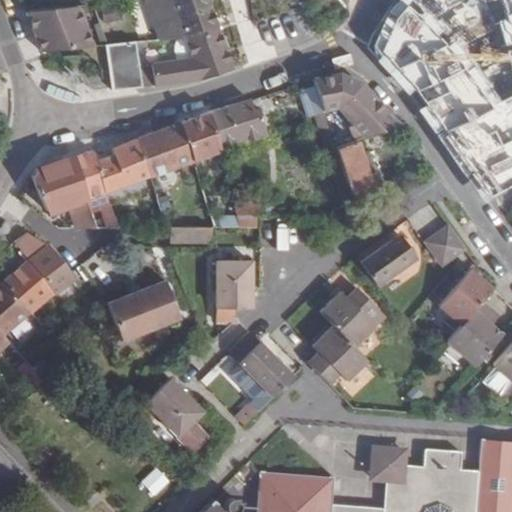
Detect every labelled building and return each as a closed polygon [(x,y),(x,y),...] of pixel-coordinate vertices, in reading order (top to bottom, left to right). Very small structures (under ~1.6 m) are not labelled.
[(193,34),(218,30),(208,0),(147,0),(161,38),(174,36),(193,34)] [(511,0),(491,0),(511,68),(511,98),(501,104),(466,52),(414,0),(402,0),(398,4),(386,20),(374,50),(417,93),(438,120),(490,197),(511,186),(511,0)] [(92,46),(77,4),(24,12),(41,52),(92,46)] [(218,30),(193,34),(198,47),(223,43),(218,30)] [(223,43),(198,47),(193,34),(180,36),(183,59),(168,61),(150,63),(153,79),(154,87),(200,80),(231,69),(223,43)] [(168,61),(183,59),(180,36),(174,36),(168,43),(167,48),(168,61)] [(138,64),(135,42),(105,46),(111,90),(141,87),(140,81),(138,64)] [(140,81),(153,79),(150,63),(138,64),(140,81)] [(338,74),(312,80),(314,86),(322,110),(335,105),(346,112),(367,139),(397,129),(360,84),(338,74)] [(322,110),(314,86),(298,91),(306,115),(322,110)] [(228,105),(208,112),(219,149),(269,136),(258,108),(253,109),(250,99),(233,104),(232,104),(228,105)] [(179,122),(137,139),(149,176),(220,153),(219,149),(208,112),(179,122)] [(142,178),(149,176),(137,139),(111,149),(111,155),(95,161),(104,191),(142,178)] [(335,150),(351,197),(385,184),(380,170),(373,172),(367,174),(360,152),(357,143),(335,150)] [(357,216),(351,197),(335,150),(328,152),(349,216),(357,216)] [(366,150),(360,152),(367,174),(373,172),(366,150)] [(95,161),(92,154),(91,153),(89,152),(89,151),(74,156),(95,228),(117,231),(108,203),(104,191),(95,161)] [(36,169),(31,177),(45,210),(49,212),(67,206),(74,228),(95,228),(74,156),(36,169)] [(142,178),(104,191),(108,203),(146,191),(142,178)] [(155,195),(163,218),(176,218),(167,191),(155,195)] [(265,206),(235,206),(238,217),(252,217),(268,216),(265,206)] [(163,218),(166,227),(169,227),(242,227),(238,217),(176,218),(163,218)] [(252,217),(238,217),(242,227),(252,227),(252,217)] [(447,225),(435,234),(453,258),(465,249),(447,225)] [(211,228),(169,227),(169,243),(210,243),(211,228)] [(399,234),(359,263),(376,286),(416,258),(399,234)] [(435,234),(424,242),(441,267),(453,258),(435,234)] [(22,235),(10,245),(24,263),(49,295),(67,280),(42,248),(22,235)] [(234,321),(234,308),(251,308),(251,261),(216,261),(216,308),(216,321),(234,321)] [(3,282),(30,312),(49,295),(24,263),(3,282)] [(460,325),(492,288),(469,269),(438,306),(460,325)] [(120,340),(177,315),(161,279),(104,304),(120,340)] [(0,331),(3,336),(30,312),(3,282),(0,284),(0,331)] [(377,310),(356,287),(346,297),(340,292),(319,312),(332,325),(353,347),(374,326),(384,316),(377,310)] [(481,301),(446,342),(474,366),(502,334),(490,325),(499,315),(481,301)] [(311,345),(317,352),(307,362),(328,383),(338,373),(344,380),(366,360),(353,347),(332,325),(311,345)] [(0,351),(1,351),(10,343),(3,336),(0,331),(0,351)] [(292,376),(258,342),(249,332),(228,352),(272,397),(292,376)] [(511,381),(511,342),(492,365),(511,381)] [(41,359),(22,369),(32,387),(50,377),(41,359)] [(169,379),(155,393),(144,403),(175,434),(200,409),(169,379)] [(511,511),(511,441),(479,439),(477,471),(459,470),(461,451),(423,448),(422,466),(405,465),(403,482),(385,481),(383,509),(332,505),(334,477),(329,476),(263,470),(259,511),(511,511)] [(406,448),(371,445),(368,480),(385,481),(403,482),(405,465),(406,448)] [(159,468),(141,481),(153,496),(170,484),(159,468)] [(197,511),(223,511),(211,499),(197,511)]
